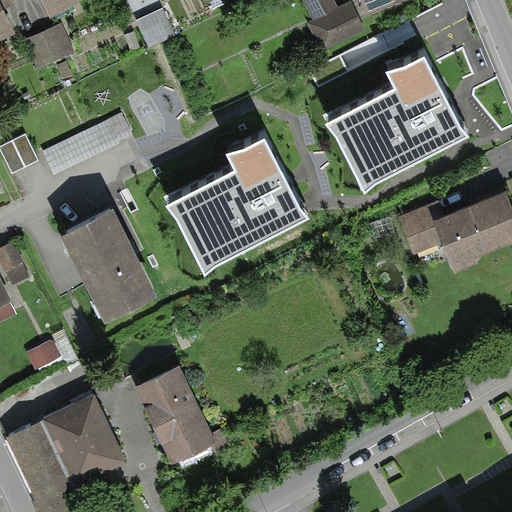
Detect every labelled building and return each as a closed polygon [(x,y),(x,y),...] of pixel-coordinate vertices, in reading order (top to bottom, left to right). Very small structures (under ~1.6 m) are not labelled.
[(0,0),(0,34),(16,27),(6,5),(15,1),(14,0),(0,0)] [(45,0),(50,12),(74,1),(73,0),(45,0)] [(305,0),(313,15),(338,3),(336,0),(305,0)] [(366,27),(352,0),(348,0),(308,20),(322,49),(366,27)] [(135,18),(149,46),(176,33),(163,5),(135,18)] [(24,37),(37,67),(75,50),(62,20),(24,37)] [(335,76),(300,99),(343,192),(468,125),(439,70),(420,33),(399,44),(335,76)] [(119,139),(134,132),(123,109),(42,148),(54,173),(101,150),(120,141),(119,139)] [(140,230),(165,283),(315,205),(294,164),(270,115),(252,124),(120,191),(140,230)] [(0,143),(0,145),(12,171),(40,158),(27,131),(0,143)] [(476,251),(511,236),(511,195),(507,183),(433,213),(429,201),(399,213),(415,251),(444,239),(455,266),(479,257),(476,251)] [(61,223),(106,312),(158,285),(114,197),(61,223)] [(0,256),(13,283),(32,275),(14,239),(0,245),(0,256)] [(0,303),(11,298),(14,297),(0,267),(0,303)] [(11,298),(0,303),(0,319),(17,312),(11,298)] [(27,350),(36,368),(63,354),(55,339),(51,337),(27,350)] [(136,379),(173,457),(211,440),(217,437),(214,429),(181,359),(136,379)] [(5,431),(36,497),(65,483),(126,455),(95,389),(5,431)] [(225,424),(214,429),(217,437),(211,440),(218,454),(236,446),(225,424)] [(65,483),(36,497),(33,499),(38,511),(91,511),(87,504),(77,509),(65,483)]
